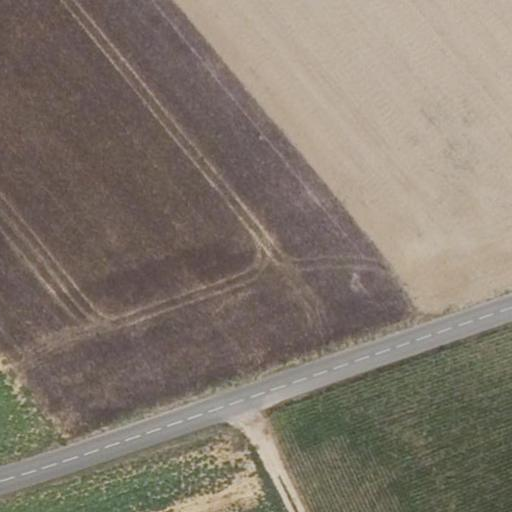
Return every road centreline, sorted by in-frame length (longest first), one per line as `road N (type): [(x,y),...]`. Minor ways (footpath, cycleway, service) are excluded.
road 1 (tertiary): [(0,482),(511,307)]
road 2 (track): [(296,511),(237,402)]
